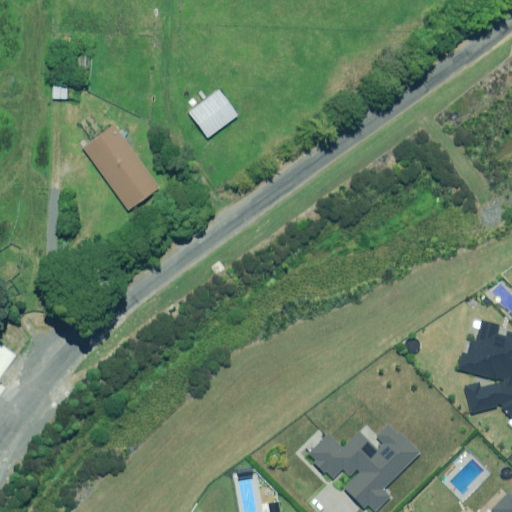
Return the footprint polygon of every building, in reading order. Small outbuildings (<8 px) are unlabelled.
[(91,55),(82,54),(82,68),(91,69),(91,55)] [(53,98),(68,98),(68,83),(54,82),(53,98)] [(238,115),(219,90),(189,112),(208,137),(238,115)] [(159,188),(114,125),(83,147),(128,210),(159,188)] [(65,131),(56,131),(56,145),(65,145),(65,131)] [(461,351),(457,367),(504,381),(510,382),(511,376),(511,375),(511,332),(507,331),(506,337),(497,334),(500,325),(482,320),(477,339),(471,337),(466,352),(461,351)] [(464,386),(471,413),(495,406),(497,403),(502,404),(502,407),(511,418),(511,385),(510,385),(510,382),(504,381),(504,384),(499,382),(480,388),(478,382),(464,386)] [(327,435),(308,453),(315,460),(313,462),(323,472),(325,470),(332,477),(340,469),(347,476),(356,467),(360,472),(344,488),(362,507),(367,503),(375,511),(389,497),(381,489),(418,452),(389,423),(376,436),(384,443),(377,450),(358,430),(340,448),(327,435)] [(511,511),(511,496),(509,493),(492,510),(493,511),(511,511)]
